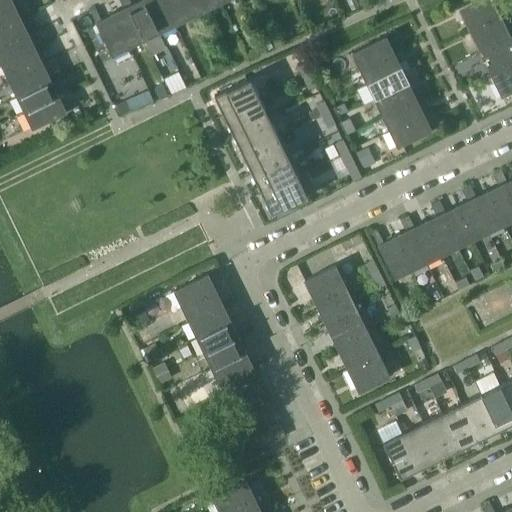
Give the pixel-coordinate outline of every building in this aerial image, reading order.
[(0,0),(0,8),(13,3),(11,0),(0,0)] [(129,0),(125,0),(120,2),(123,8),(126,6),(143,39),(149,52),(164,44),(158,32),(142,0),(138,0),(131,4),(129,0)] [(142,0),(158,32),(173,24),(161,0),(142,0)] [(180,0),(161,0),(173,24),(188,17),(180,0)] [(199,0),(180,0),(188,17),(204,9),(199,0)] [(220,2),(219,0),(199,0),(204,9),(220,2)] [(492,0),(470,0),(457,6),(468,29),(499,14),(492,0)] [(0,8),(0,27),(20,18),(22,22),(27,19),(23,11),(18,14),(13,3),(0,8)] [(143,39),(126,6),(123,8),(111,14),(127,47),(143,39)] [(33,16),(29,8),(23,11),(27,19),(33,16)] [(127,47),(111,14),(100,19),(95,8),(90,10),(111,55),(127,47)] [(499,14),(468,29),(479,51),(510,36),(499,14)] [(20,18),(0,27),(0,46),(28,33),(22,22),(20,18)] [(396,30),(351,52),(359,68),(393,52),(387,40),(398,35),(396,30)] [(28,33),(0,46),(0,66),(2,65),(35,49),(33,44),(28,33)] [(511,40),(510,36),(479,51),(490,74),(511,62),(511,40)] [(48,47),(44,39),(38,42),(43,50),(48,47)] [(35,49),(2,65),(9,81),(43,65),(37,53),(43,50),(38,42),(33,44),(35,49)] [(393,52),(359,68),(367,83),(400,67),(398,63),(393,52)] [(409,58),(404,60),(408,69),(413,66),(409,58)] [(400,67),(367,83),(374,99),(408,83),(402,71),(408,69),(404,60),(398,63),(400,67)] [(309,72),(304,62),(297,65),(302,76),(309,72)] [(511,62),(490,74),(501,96),(511,90),(511,62)] [(43,65),(9,81),(17,96),(51,80),(52,84),(58,81),(54,73),(48,75),(43,65)] [(59,70),(54,73),(58,81),(63,78),(59,70)] [(315,85),(309,72),(302,76),(308,88),(315,85)] [(184,85),(179,75),(171,79),(176,89),(184,85)] [(249,77),(213,95),(223,115),(259,97),(249,77)] [(51,80),(17,96),(24,112),(58,95),(52,84),(51,80)] [(408,83),(374,99),(382,115),(416,98),(418,102),(423,100),(419,91),(413,94),(408,83)] [(424,89),(419,91),(423,100),(428,97),(424,89)] [(58,95),(24,112),(32,128),(77,106),(74,101),(63,106),(58,95)] [(269,117),(259,97),(223,115),(232,134),(269,117)] [(416,98),(382,115),(390,130),(423,114),(417,102),(418,102),(416,98)] [(328,112),(323,100),(316,104),(321,115),(328,112)] [(334,124),(328,112),(321,115),(327,127),(334,124)] [(423,114),(390,130),(397,146),(442,125),(439,120),(428,125),(423,114)] [(278,136),(269,117),(232,134),(242,154),(278,136)] [(342,122),(347,134),(355,131),(350,119),(342,122)] [(288,156),(278,136),(242,154),(252,173),(288,156)] [(348,151),(342,139),(335,143),(341,155),(348,151)] [(17,148),(13,140),(0,146),(0,147),(3,154),(17,148)] [(353,162),(348,151),(341,155),(346,166),(353,162)] [(371,153),(359,159),(363,168),(375,163),(371,153)] [(297,176),(288,156),(252,173),(261,193),(297,176)] [(500,170),(492,174),(495,180),(503,176),(500,170)] [(307,195),(297,176),(261,193),(271,213),(307,195)] [(511,219),(511,205),(501,183),(506,181),(503,176),(495,180),(498,185),(486,191),(503,224),(511,219)] [(511,178),(506,181),(501,183),(511,205),(511,178)] [(470,185),(461,189),(464,195),(472,191),(470,185)] [(503,224),(486,191),(475,196),(472,191),(464,195),(467,200),(471,198),(487,232),(503,224)] [(471,198),(467,200),(455,206),(471,239),(487,232),(471,198)] [(439,200),(430,204),(433,210),(441,206),(439,200)] [(456,247),(439,213),(444,211),(441,206),(433,210),(436,215),(424,221),(441,254),(456,247)] [(471,239),(455,206),(444,211),(439,213),(456,247),(471,239)] [(408,215),(399,219),(402,225),(410,221),(408,215)] [(424,221),(413,226),(410,221),(402,225),(405,230),(405,231),(409,229),(425,262),(441,254),(424,221)] [(425,262),(409,229),(405,231),(405,230),(393,236),(409,269),(425,262)] [(393,236),(382,241),(377,230),(372,233),(393,277),(409,269),(393,236)] [(365,263),(371,275),(379,271),(373,259),(365,263)] [(335,265),(304,280),(315,302),(346,287),(335,265)] [(482,276),(477,266),(470,269),(475,279),(482,276)] [(218,267),(174,289),(182,306),(215,289),(209,278),(220,272),(218,267)] [(379,271),(371,275),(377,286),(384,282),(379,271)] [(465,277),(455,281),(458,289),(468,285),(465,277)] [(346,287),(315,302),(325,324),(357,309),(346,287)] [(215,289),(182,306),(189,321),(222,305),(220,301),(215,289)] [(235,303),(231,295),(226,298),(230,306),(235,303)] [(222,305),(189,321),(197,337),(230,320),(224,309),(230,306),(226,298),(220,301),(222,305)] [(387,308),(393,319),(400,315),(395,304),(387,308)] [(357,309),(325,324),(336,346),(367,331),(357,309)] [(400,315),(393,319),(398,331),(406,327),(400,315)] [(230,320),(197,337),(204,352),(237,336),(239,340),(245,337),(241,329),(235,332),(230,320)] [(246,326),(241,329),(245,337),(250,334),(246,326)] [(367,331),(336,346),(347,368),(378,353),(367,331)] [(407,339),(413,351),(420,347),(414,335),(407,339)] [(511,335),(502,340),(506,348),(511,344),(511,335)] [(237,336),(204,352),(212,368),(245,351),(239,340),(237,336)] [(506,348),(502,340),(491,346),(494,354),(506,348)] [(245,351),(212,368),(220,384),(264,362),(261,357),(250,363),(245,351)] [(378,353),(347,368),(358,391),(389,376),(378,353)] [(479,361),(475,354),(463,360),(467,367),(479,361)] [(467,367),(463,360),(452,365),(455,372),(467,367)] [(168,370),(164,362),(152,368),(156,376),(168,370)] [(171,377),(168,370),(156,376),(160,383),(171,377)] [(428,386),(440,380),(437,373),(424,379),(428,386)] [(511,377),(499,384),(511,409),(511,377)] [(428,386),(424,379),(413,384),(417,391),(428,386)] [(257,380),(233,391),(239,402),(262,391),(257,380)] [(511,422),(511,409),(499,384),(480,393),(498,430),(511,422)] [(262,391),(239,402),(245,414),(268,402),(262,391)] [(401,399),(398,392),(385,398),(389,405),(401,399)] [(498,430),(480,393),(460,403),(478,439),(498,430)] [(389,405),(385,398),(374,403),(378,410),(389,405)] [(268,402),(245,414),(250,425),(274,413),(268,402)] [(478,439),(460,403),(441,413),(458,449),(478,439)] [(274,413),(250,425),(256,437),(279,425),(274,413)] [(458,449),(441,413),(421,422),(439,458),(458,449)] [(439,458),(421,422),(402,432),(419,468),(439,458)] [(279,425),(256,437),(261,447),(285,436),(279,425)] [(419,468),(402,432),(382,441),(400,477),(419,468)] [(256,474),(212,495),(220,511),(221,511),(254,496),(248,484),(259,479),(256,474)] [(254,496),(221,511),(260,511),(261,511),(259,507),(254,496)] [(269,511),(274,510),(270,502),(264,504),(267,511),(269,511)] [(483,511),(492,508),(489,503),(481,507),(483,511)]
